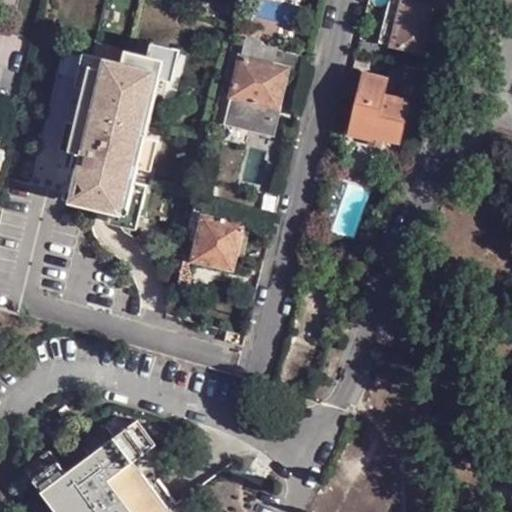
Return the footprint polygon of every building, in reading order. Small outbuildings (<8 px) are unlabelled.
[(457,0),(433,0),(431,9),(434,11),(446,13),(453,15),(457,0)] [(394,51),(405,4),(389,1),(378,46),(394,51)] [(434,11),(431,9),(405,4),(394,51),(423,57),(434,11)] [(453,15),(446,13),(443,22),(450,23),(453,15)] [(224,120),(269,131),(276,108),(277,108),(286,71),(292,71),(293,69),(298,71),(302,58),(296,56),(296,55),(260,45),(261,42),(244,38),(237,68),(233,83),(224,120)] [(61,198),(125,213),(163,59),(123,49),(120,58),(91,50),(84,49),(78,77),(84,79),(63,166),(69,168),(61,198)] [(431,72),(402,65),(399,84),(410,86),(407,95),(422,99),(431,72)] [(229,82),(233,83),(237,68),(232,68),(229,82)] [(396,142),(406,102),(380,95),(384,79),(363,74),(349,133),(370,137),(379,138),(396,142)] [(379,138),(370,137),(368,145),(377,147),(379,138)] [(214,205),(193,197),(183,238),(196,241),(192,260),(231,269),(234,255),(242,257),(249,226),(211,217),(214,205)] [(178,258),(171,288),(184,291),(192,260),(178,258)] [(156,446),(137,420),(115,437),(90,456),(66,474),(49,452),(26,469),(57,511),(172,511),(134,462),(156,446)] [(81,446),(90,456),(115,437),(106,427),(81,446)]
